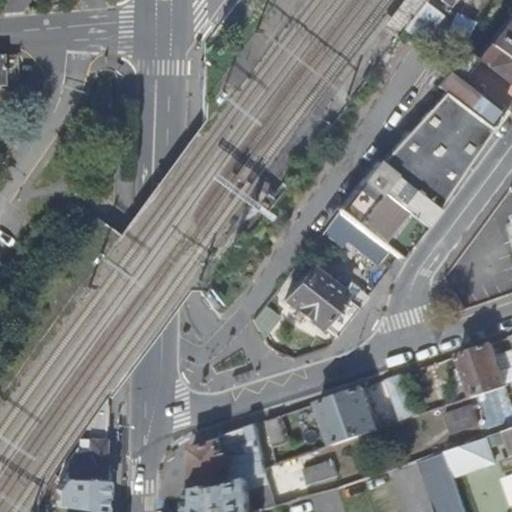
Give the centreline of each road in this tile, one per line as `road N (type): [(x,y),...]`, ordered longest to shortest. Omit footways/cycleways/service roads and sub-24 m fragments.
road 1 (tertiary): [(165,29),(149,415)]
road 2 (residential): [(149,415),(186,416),(414,347)]
road 3 (residential): [(511,147),(416,273),(405,320),(414,347)]
road 4 (residential): [(0,37),(165,29)]
